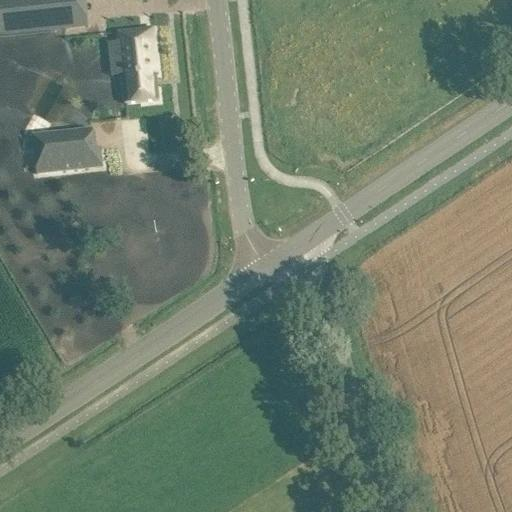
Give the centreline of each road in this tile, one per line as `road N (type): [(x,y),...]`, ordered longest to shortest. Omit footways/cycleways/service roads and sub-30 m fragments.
road 1 (tertiary): [(0,442),(265,268)]
road 2 (tertiary): [(386,511),(314,274),(298,246)]
road 3 (tertiary): [(265,268),(241,223),(216,0)]
road 4 (tertiary): [(511,101),(298,246)]
